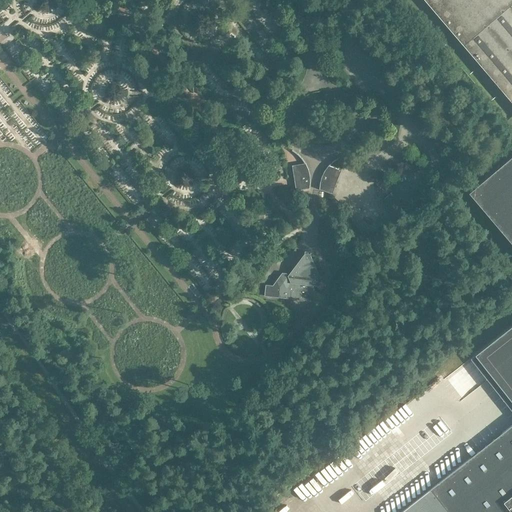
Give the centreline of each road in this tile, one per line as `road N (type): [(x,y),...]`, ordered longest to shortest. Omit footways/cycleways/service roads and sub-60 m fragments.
road 1 (track): [(0,310),(141,511)]
road 2 (unknown): [(308,37),(353,57),(427,142)]
